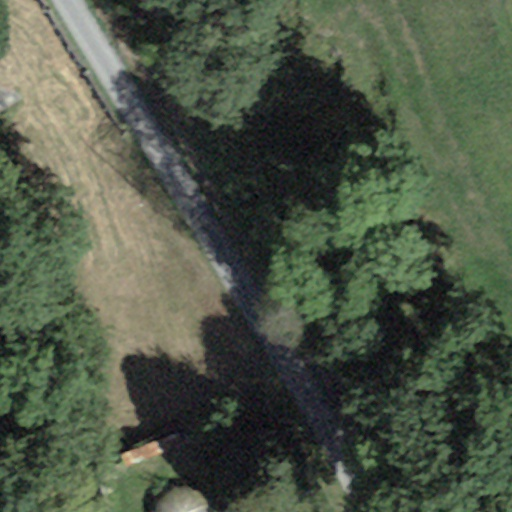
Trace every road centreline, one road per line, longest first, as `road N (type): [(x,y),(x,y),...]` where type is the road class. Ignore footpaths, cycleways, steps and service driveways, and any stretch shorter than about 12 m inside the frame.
road 1 (unclassified): [(51,0),(330,444),(354,511)]
road 2 (track): [(79,511),(0,314)]
